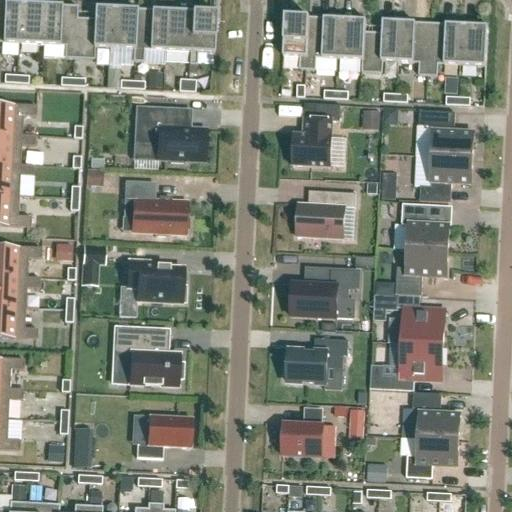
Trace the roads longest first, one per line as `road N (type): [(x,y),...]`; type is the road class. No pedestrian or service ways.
road 1 (residential): [(230,511),(254,0)]
road 2 (residential): [(495,511),(511,148)]
